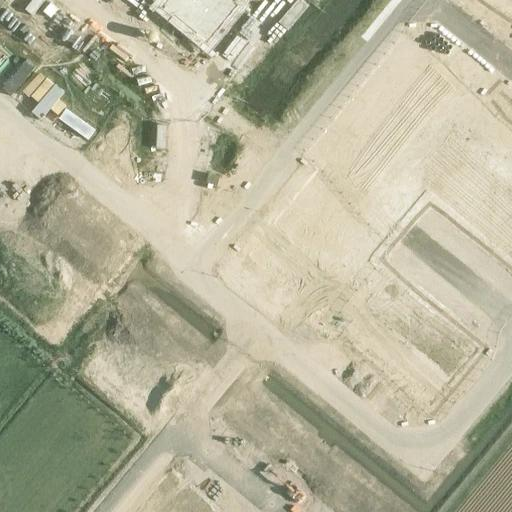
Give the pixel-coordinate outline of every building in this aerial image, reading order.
[(168,0),(162,8),(206,45),(237,8),(233,5),(236,0),(168,0)] [(402,41),(389,58),(417,81),(431,65),(402,41)] [(389,58),(376,73),(404,97),(417,81),(389,58)] [(376,73),(363,89),(391,113),(404,97),(376,73)] [(363,89),(349,105),(383,132),(379,128),(391,113),(363,89)] [(443,92),(438,98),(447,106),(453,100),(443,92)] [(465,99),(441,128),(458,141),(482,111),(467,99),(466,100),(465,99)] [(354,109),(341,125),(370,148),(383,132),(349,105),(354,109)] [(430,108),(425,114),(434,122),(440,116),(430,108)] [(482,111),(458,141),(474,154),(497,125),(482,113),(483,112),(482,111)] [(425,114),(420,120),(429,128),(434,122),(425,114)] [(341,125),(328,140),(357,164),(370,148),(341,125)] [(511,137),(497,125),(474,154),(489,167),(511,139),(511,137)] [(404,139),(399,146),(408,154),(414,147),(404,139)] [(511,139),(489,167),(505,180),(501,184),(501,185),(511,171),(511,139)] [(328,140),(314,157),(343,181),(357,164),(328,140)] [(399,146),(393,152),(403,160),(408,154),(399,146)] [(378,171),(373,177),(382,185),(387,179),(378,171)] [(511,171),(501,185),(511,193),(511,171)] [(420,174),(412,183),(419,188),(427,179),(420,174)] [(373,177),(367,184),(377,192),(382,185),(373,177)] [(427,179),(419,188),(425,194),(433,184),(427,179)] [(452,199),(444,209),(450,214),(458,205),(452,199)] [(458,205),(450,214),(457,220),(464,210),(458,205)] [(484,226),(476,235),(482,241),(490,231),(484,226)] [(490,231),(482,241),(488,246),(496,236),(490,231)] [(400,284),(392,294),(399,299),(407,290),(400,284)] [(407,290),(399,299),(405,304),(413,295),(407,290)] [(367,304),(343,333),(344,334),(343,335),(359,348),(383,318),(367,304)] [(426,306),(418,315),(425,321),(433,311),(426,306)] [(433,311),(425,321),(431,326),(439,316),(433,311)] [(383,318),(359,348),(360,348),(360,347),(373,357),(396,329),(383,318)] [(452,327),(444,337),(451,342),(459,332),(452,327)] [(396,329),(373,357),(386,368),(409,339),(396,329)] [(459,332),(451,342),(457,347),(465,338),(459,332)] [(409,339),(386,368),(398,379),(422,350),(409,339)] [(422,350),(398,379),(411,389),(410,390),(411,390),(435,361),(422,350)] [(435,361),(411,390),(427,404),(452,375),(435,361)] [(181,466),(173,476),(180,481),(188,471),(181,466)] [(188,471),(180,481),(186,487),(195,477),(188,471)] [(214,493),(206,503),(212,508),(221,498),(214,493)] [(221,498),(212,508),(216,511),(220,511),(227,504),(221,498)]
